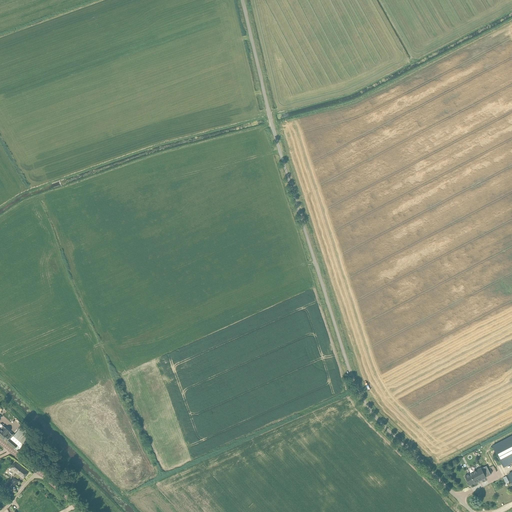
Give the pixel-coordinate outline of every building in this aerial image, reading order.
[(10,439),(17,445),(21,448),(33,435),(22,424),(10,439)] [(0,429),(0,428),(0,435),(4,440),(6,438),(8,440),(12,435),(9,432),(10,431),(6,428),(5,428),(3,426),(0,429)] [(511,435),(493,446),(504,467),(511,462),(511,435)] [(17,445),(10,439),(7,442),(14,449),(17,445)] [(17,473),(13,479),(12,478),(6,485),(11,489),(18,481),(16,479),(20,475),(23,478),(28,472),(19,465),(15,462),(11,468),(17,473)] [(480,468),(464,476),(468,482),(472,480),(474,484),(478,482),(478,481),(485,477),(480,468)]
